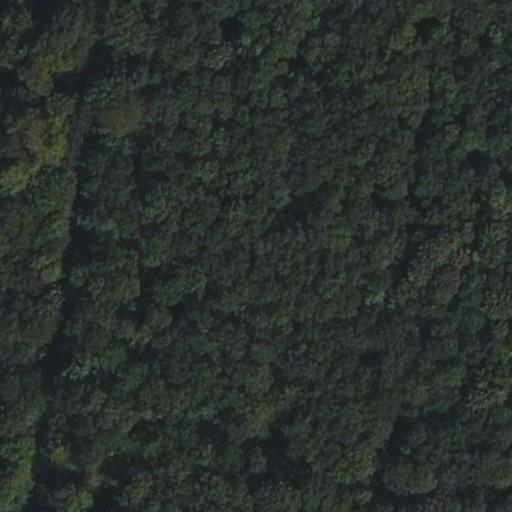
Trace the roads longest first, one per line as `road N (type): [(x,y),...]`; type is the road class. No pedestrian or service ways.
road 1 (track): [(30,511),(101,0)]
road 2 (unknown): [(0,476),(511,495)]
